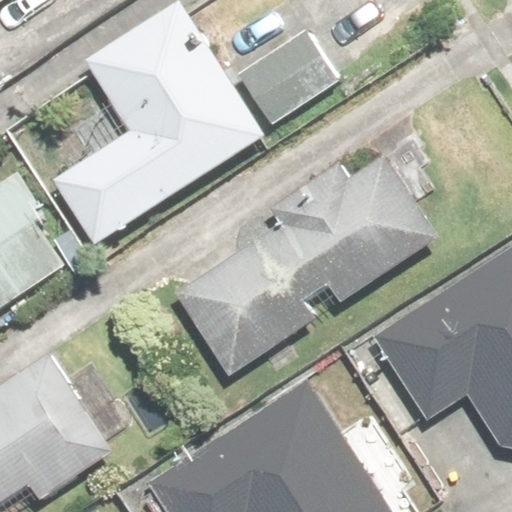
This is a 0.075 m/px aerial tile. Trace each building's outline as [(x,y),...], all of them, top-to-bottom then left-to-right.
[(0,0),(0,18),(27,0),(0,0)] [(272,145),(188,13),(97,71),(142,141),(64,190),(104,252),(272,145)] [(346,93),(312,39),(246,81),(279,134),(346,93)] [(451,246),(394,155),(282,226),(289,238),(185,303),(234,382),(451,246)] [(0,321),(83,268),(28,183),(0,201),(0,321)] [(511,262),(379,345),(432,430),(478,402),(511,456),(511,262)] [(0,511),(36,511),(117,458),(59,370),(0,408),(0,511)] [(392,511),(312,393),(156,498),(165,511),(392,511)]
